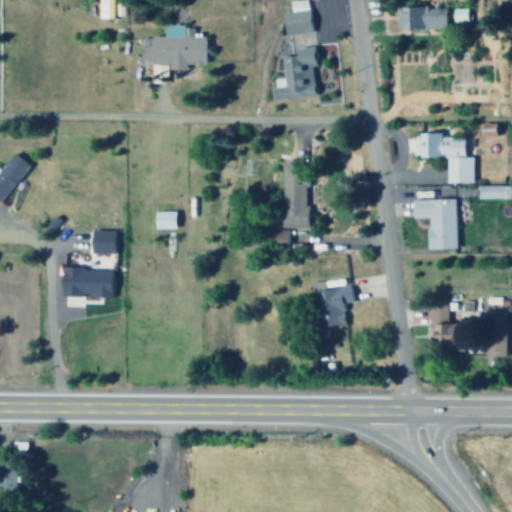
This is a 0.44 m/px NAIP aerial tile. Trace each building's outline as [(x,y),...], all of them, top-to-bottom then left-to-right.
[(304,0),(293,0),(287,1),(288,12),(279,13),(282,35),(309,32),(304,0)] [(393,27),(442,29),(442,8),(393,6),(393,27)] [(210,37),(195,37),(195,26),(166,26),(166,37),(154,36),(154,46),(143,46),(143,61),(154,61),(154,79),(169,79),(169,70),(189,70),(189,64),(209,64),(210,37)] [(311,96),(309,65),(314,65),(313,46),(293,47),(293,55),(278,55),(279,78),(268,78),(270,98),(311,96)] [(460,136),(439,137),(439,133),(412,133),(412,157),(443,157),(443,182),(469,182),(469,156),(460,156),(460,136)] [(0,168),(0,200),(2,203),(31,165),(15,153),(2,169),(0,168)] [(278,227),(304,228),(305,204),(302,204),(302,186),(306,186),(307,165),(280,164),(278,227)] [(511,185),(474,186),(474,198),(511,197),(511,185)] [(452,198),(409,199),(410,218),(424,218),(425,249),(453,248),(452,198)] [(171,211),(150,211),(151,229),(171,229),(171,211)] [(88,230),(88,253),(113,253),(114,230),(88,230)] [(110,297),(111,269),(58,268),(57,295),(110,297)] [(426,304),(427,350),(460,350),(460,334),(454,334),(453,304),(426,304)]
